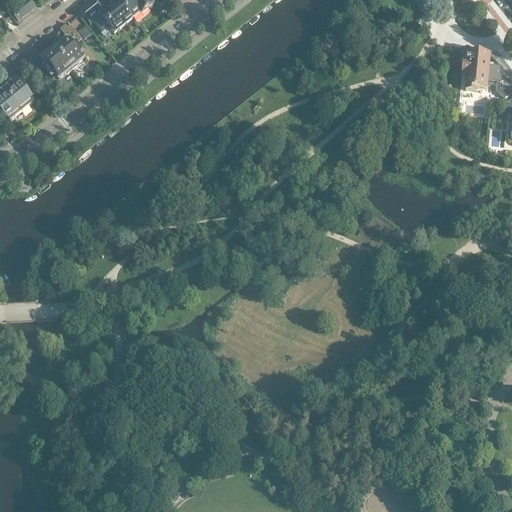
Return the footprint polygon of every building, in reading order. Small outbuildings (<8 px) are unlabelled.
[(37,7),(31,0),(26,0),(25,1),(32,11),(37,7)] [(153,6),(147,0),(120,0),(118,1),(133,19),(140,13),(142,15),(148,10),(150,11),(153,9),(152,7),(153,6)] [(428,7),(436,0),(413,0),(414,0),(431,22),(437,18),(428,7)] [(32,11),(25,1),(20,5),(27,14),(32,11)] [(133,19),(118,1),(109,9),(111,11),(108,13),(106,11),(98,1),(83,14),(90,23),(93,20),(105,35),(111,30),(114,34),(133,19)] [(27,14),(20,5),(15,9),(23,18),(27,14)] [(23,18),(15,9),(11,12),(18,22),(23,18)] [(83,52),(74,42),(73,42),(72,40),(77,36),(68,25),(61,31),(68,39),(54,49),(72,72),(77,68),(77,65),(84,60),(80,55),(83,52)] [(509,78),(496,62),(495,62),(493,59),(492,58),(491,58),(490,57),(490,55),(473,53),(473,49),(463,48),(461,64),(463,64),(462,75),(467,76),(466,92),(477,93),(477,89),(482,90),(482,92),(491,93),(491,91),(493,91),(494,83),(500,84),(501,84),(502,83),(508,78),(509,78)] [(72,72),(54,49),(41,60),(35,52),(28,58),(36,68),(42,64),(44,66),(43,67),(52,77),(55,75),(59,80),(66,75),(68,75),(72,72)] [(21,80),(13,70),(6,75),(11,81),(13,79),(15,82),(16,81),(17,83),(21,80)] [(32,96),(31,96),(26,90),(24,91),(17,83),(16,81),(15,82),(4,91),(22,114),(34,104),(33,102),(35,101),(35,100),(35,99),(34,98),(34,97),(33,97),(32,96)] [(4,91),(0,94),(0,114),(3,118),(3,119),(3,120),(3,121),(4,121),(4,122),(5,122),(6,123),(7,123),(9,122),(10,123),(22,114),(4,91)] [(170,499),(175,505),(181,500),(176,494),(170,499)]
